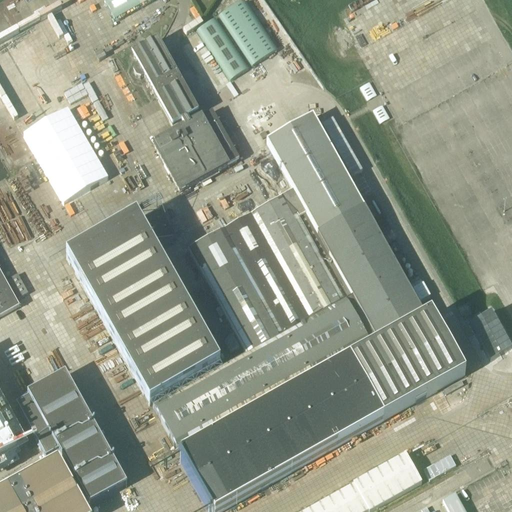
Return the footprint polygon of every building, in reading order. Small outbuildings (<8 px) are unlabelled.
[(150,0),(106,0),(104,2),(114,20),(150,0)] [(251,69),(276,52),(243,2),(218,19),(251,69)] [(196,33),(230,83),(248,71),(215,21),(196,33)] [(177,92),(183,89),(157,42),(132,57),(137,67),(134,69),(133,73),(136,79),(140,80),(144,79),(156,101),(176,91),(177,92)] [(373,111),(379,124),(389,120),(383,107),(373,111)] [(237,163),(213,120),(212,119),(212,118),(211,118),(210,118),(209,117),(208,117),(207,117),(206,117),(205,118),(194,124),(192,121),(189,121),(169,132),(172,137),(153,147),(179,195),(237,163)] [(293,193),(220,234),(189,251),(188,251),(204,281),(222,313),(247,357),(220,372),(150,410),(208,511),(224,511),(382,423),(464,377),(430,317),(424,320),(368,219),(312,118),(265,144),(293,193)] [(278,199),(289,193),(279,176),(268,182),(278,199)] [(161,214),(164,212),(160,204),(65,258),(150,410),(220,372),(162,265),(156,253),(176,242),(161,214)] [(4,264),(0,266),(0,319),(19,309),(0,275),(0,274),(7,270),(4,264)] [(18,301),(28,295),(17,276),(7,281),(18,301)] [(422,281),(411,285),(419,302),(429,297),(422,281)] [(230,352),(239,349),(234,337),(225,340),(230,352)] [(126,487),(65,378),(28,399),(29,401),(17,407),(46,460),(58,453),(89,508),(126,487)] [(0,412),(0,472),(27,458),(25,453),(23,454),(0,412)] [(452,458),(451,456),(434,465),(440,476),(462,465),(457,456),(452,458)] [(372,511),(420,485),(404,457),(353,486),(353,487),(308,511),(372,511)] [(0,511),(85,511),(58,462),(0,493),(0,511)] [(462,511),(454,497),(442,504),(446,511),(462,511)]
